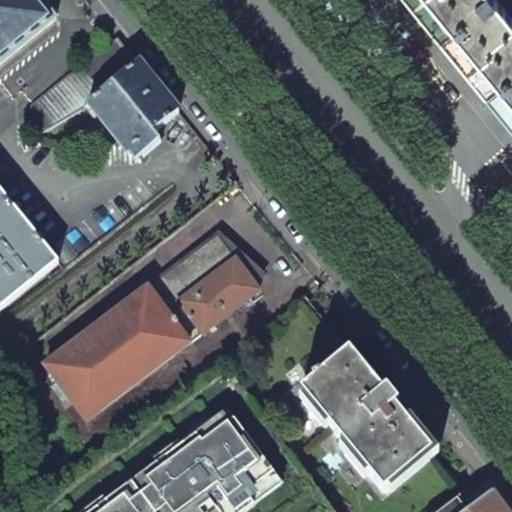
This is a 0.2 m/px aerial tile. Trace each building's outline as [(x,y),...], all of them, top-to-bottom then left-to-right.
[(0,0),(0,67),(57,21),(39,0),(0,0)] [(511,19),(496,0),(420,0),(505,105),(511,112),(511,19)] [(118,39),(24,114),(42,136),(87,107),(138,64),(118,39)] [(138,64),(87,107),(127,155),(129,154),(137,163),(160,143),(154,135),(179,114),(138,64)] [(0,311),(59,264),(0,190),(0,311)] [(87,422),(203,335),(180,304),(236,262),(217,239),(46,367),(87,422)] [(180,304),(203,335),(259,293),(236,262),(180,304)] [(223,360),(333,511),(438,511),(463,492),(432,454),(384,493),(301,393),(349,353),(305,297),(223,360)] [(301,393),(384,493),(432,454),(395,408),(398,405),(386,390),(382,394),(349,353),(301,393)] [(237,511),(279,482),(227,414),(94,511),(237,511)] [(506,511),(482,480),(442,511),(506,511)]
